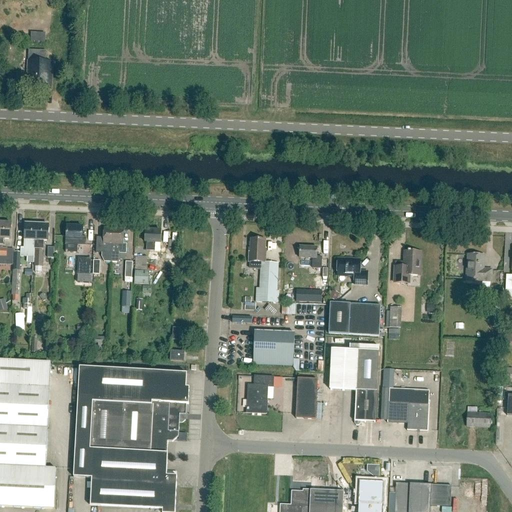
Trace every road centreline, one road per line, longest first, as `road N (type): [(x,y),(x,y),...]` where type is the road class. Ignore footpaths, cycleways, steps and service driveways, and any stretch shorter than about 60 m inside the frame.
road 1 (unclassified): [(511,138),(0,114)]
road 2 (unclassified): [(511,495),(487,460),(459,455),(206,444)]
road 3 (tertiary): [(511,216),(221,203)]
road 4 (unclassified): [(206,444),(221,203)]
road 5 (tertiary): [(221,203),(0,192)]
